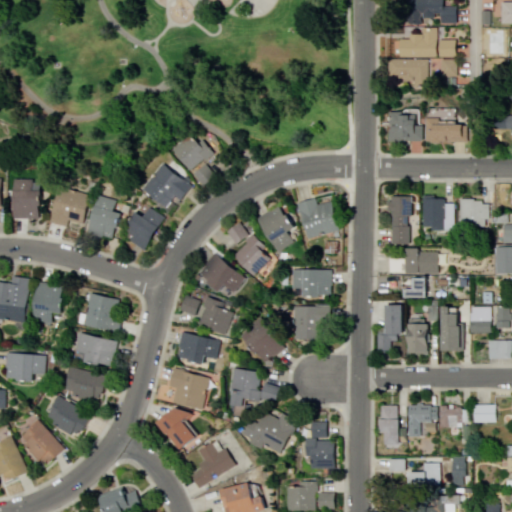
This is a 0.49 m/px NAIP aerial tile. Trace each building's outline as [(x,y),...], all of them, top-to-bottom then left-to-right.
[(444,0),(444,7),(459,7),(459,24),(442,24),(442,14),(435,14),(435,19),(423,19),(423,25),(407,25),(407,0),(444,0)] [(499,24),(511,24),(511,3),(499,3),(499,24)] [(499,25),(483,25),(483,12),(499,11),(499,25)] [(488,12),(468,12),(468,26),(488,26),(488,12)] [(427,31),(441,30),(441,60),(404,60),(404,42),(414,42),(414,37),(427,37),(427,31)] [(480,30),(467,30),(467,80),(480,80),(480,30)] [(461,59),(444,60),(443,42),(461,42),(461,59)] [(392,63),(431,62),(432,88),(417,88),(417,83),(392,84),(392,63)] [(446,63),(462,62),(463,79),(446,80),(446,63)] [(511,103),(511,101),(503,101),(503,85),(511,85),(511,103)] [(426,144),(393,144),(393,115),(423,114),(423,127),(426,127),(426,144)] [(511,118),(511,132),(499,132),(499,118),(511,118)] [(428,119),(441,119),(441,123),(457,122),(457,125),(467,124),(467,143),(442,144),(442,145),(433,145),(433,143),(429,143),(428,119)] [(174,150),(192,135),(200,144),(200,143),(204,141),(215,154),(207,161),(206,159),(192,171),(174,150)] [(144,190),(165,164),(194,187),(182,201),(177,197),(167,209),(144,190)] [(207,188),(195,175),(206,166),(218,179),(207,188)] [(31,181),(31,186),(40,185),(41,214),(37,214),(37,220),(14,220),(13,182),(31,181)] [(91,196),(83,229),(51,221),(59,188),(91,196)] [(122,200),(119,211),(126,213),(118,240),(92,233),(103,194),(122,200)] [(417,196),(417,215),(414,215),(414,243),(396,243),(397,196),(417,196)] [(427,198),(448,198),(448,203),(456,203),(456,230),(428,231),(427,198)] [(320,199),(322,204),(337,200),(345,229),(313,238),(303,204),(320,199)] [(478,200),(478,203),(484,203),(484,206),(490,206),(490,229),(462,229),(462,200),(478,200)] [(259,221),(279,207),(287,221),(290,219),(298,232),(291,237),(295,243),(280,253),(259,221)] [(166,218),(146,251),(123,237),(137,214),(144,218),(150,208),(166,218)] [(498,225),(497,215),(511,215),(511,224),(498,225)] [(238,245),(230,234),(242,224),(251,236),(238,245)] [(511,242),(511,226),(501,226),(501,243),(511,242)] [(248,243),(254,236),(263,244),(258,249),(269,259),(255,275),(235,256),(248,243)] [(511,275),(499,276),(498,249),(511,248),(511,275)] [(410,277),(410,250),(424,250),(424,254),(442,253),(443,276),(410,277)] [(221,254),(250,278),(237,293),(229,286),(225,291),(204,274),(221,254)] [(406,262),(407,275),(392,275),(392,262),(406,262)] [(337,270),(336,294),(324,294),(323,297),(296,295),(298,268),(337,270)] [(0,321),(0,278),(32,282),(27,324),(0,321)] [(430,278),(430,297),(409,298),(409,289),(418,289),(418,278),(430,278)] [(36,324),(40,286),(65,288),(62,314),(56,313),(54,326),(36,324)] [(80,296),(81,289),(88,290),(87,297),(81,296),(80,296)] [(496,303),(486,303),(486,293),(497,293),(496,303)] [(121,302),(118,315),(124,316),(121,328),(106,324),(104,332),(84,328),(92,295),(121,302)] [(196,316),(181,311),(185,297),(200,302),(196,316)] [(221,301),(218,308),(237,314),(229,338),(211,332),(212,329),(200,325),(209,297),(221,301)] [(430,323),(430,307),(433,307),(433,302),(440,302),(440,322),(430,323)] [(389,304),(406,303),(407,333),(401,334),(401,354),(382,354),(382,332),(390,332),(389,304)] [(443,352),(443,304),(467,304),(467,352),(443,352)] [(336,306),(335,324),(317,324),(316,341),(300,340),(300,305),(336,306)] [(475,336),(474,308),(493,307),(493,335),(475,336)] [(511,329),(498,330),(498,309),(511,309),(511,329)] [(78,323),(80,314),(86,315),(84,325),(78,323)] [(411,357),(410,321),(416,321),(416,316),(421,315),(422,321),(429,321),(430,357),(411,357)] [(252,331),(267,320),(289,350),(267,366),(253,347),(260,342),(252,331)] [(225,340),(221,359),(209,356),(207,365),(197,362),(197,359),(182,356),(188,332),(225,340)] [(120,345),(113,368),(104,365),(102,371),(86,366),(89,356),(77,353),(83,334),(120,345)] [(511,360),(493,361),(492,342),(511,341),(511,360)] [(6,384),(5,355),(49,354),(49,383),(6,384)] [(231,414),(240,367),(268,372),(266,384),(285,387),(282,403),(250,398),(247,417),(231,414)] [(176,369),(211,378),(202,412),(173,405),(178,388),(171,386),(176,369)] [(72,370),(112,380),(105,406),(75,399),(76,394),(67,392),(72,370)] [(49,417),(60,398),(95,418),(91,425),(95,427),(91,434),(86,431),(82,438),(75,434),(74,437),(55,425),(57,422),(49,417)] [(425,404),(425,405),(440,406),(440,420),(433,420),(433,422),(439,423),(438,432),(428,432),(428,422),(424,422),(423,437),(411,437),(411,405),(420,406),(420,404),(425,404)] [(384,405),(400,405),(400,418),(403,418),(403,444),(389,444),(389,432),(384,432),(384,405)] [(450,405),(450,409),(459,408),(459,407),(464,407),(465,427),(443,428),(442,405),(450,405)] [(499,422),(477,423),(477,406),(498,406),(499,422)] [(159,423),(172,413),(182,425),(185,423),(198,440),(183,452),(159,423)] [(283,420),(286,414),(302,423),(284,453),(259,437),(257,441),(248,435),(256,421),(264,426),(271,413),(283,420)] [(34,425),(39,421),(67,450),(49,466),(44,461),(41,463),(25,445),(28,442),(24,438),(36,427),(34,425)] [(320,440),(320,443),(338,443),(338,471),(315,471),(314,458),(309,458),(309,440),(315,440),(315,424),(330,424),(330,440),(320,440)] [(0,454),(0,445),(14,437),(34,469),(13,482),(8,475),(3,478),(0,473),(0,459),(2,458),(0,454)] [(202,452),(215,444),(221,453),(228,449),(239,467),(203,489),(194,474),(204,468),(202,465),(208,461),(202,452)] [(452,472),(452,465),(455,465),(455,460),(468,460),(469,479),(455,479),(454,472),(452,472)] [(444,466),(444,476),(434,476),(423,476),(423,470),(428,469),(427,466),(444,466)] [(304,483),(324,483),(324,492),(339,492),(339,506),(319,506),(319,511),(292,511),(292,487),(304,487),(304,483)] [(225,492),(252,485),(256,501),(264,499),(268,511),(230,511),(234,510),(234,507),(229,508),(225,492)] [(141,490),(147,505),(132,511),(103,511),(99,504),(129,490),(131,495),(141,490)] [(441,506),(439,506),(439,498),(461,498),(461,506),(457,506),(457,511),(406,511),(406,510),(441,509),(441,506)]
